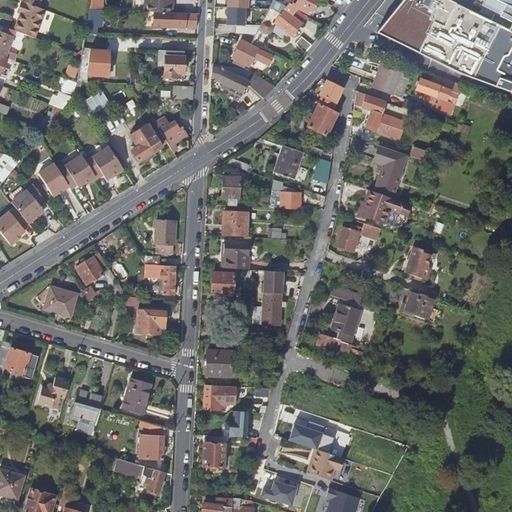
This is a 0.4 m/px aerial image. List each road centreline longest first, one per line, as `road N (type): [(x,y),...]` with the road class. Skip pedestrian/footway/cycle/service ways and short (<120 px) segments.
road 1 (residential): [(289,356),(331,209),(347,83),(317,66)]
road 2 (secondary): [(0,283),(197,159)]
road 3 (residential): [(197,159),(186,372)]
road 4 (residential): [(0,316),(186,372)]
road 5 (residential): [(197,159),(202,0)]
road 6 (residential): [(433,409),(289,356)]
road 7 (secondary): [(197,159),(261,119),(317,66)]
road 8 (residential): [(186,372),(179,511)]
